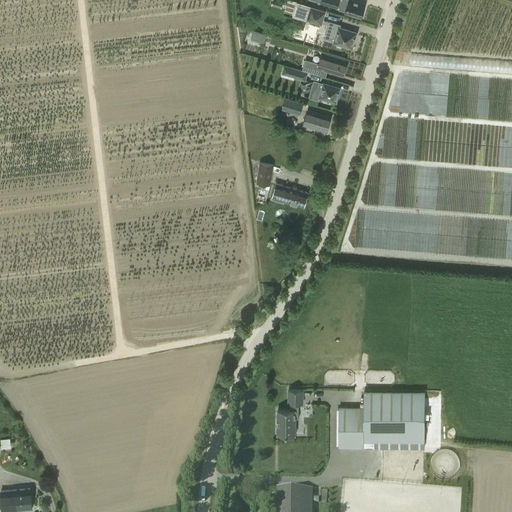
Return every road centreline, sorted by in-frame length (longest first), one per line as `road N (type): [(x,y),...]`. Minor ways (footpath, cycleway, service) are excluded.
road 1 (unclassified): [(204,511),(225,406),(324,237),(394,0)]
road 2 (track): [(80,0),(120,355)]
road 3 (track): [(396,69),(343,242),(348,250),(511,263)]
road 4 (track): [(72,364),(234,333),(257,343)]
road 5 (track): [(356,205),(511,217)]
road 6 (track): [(370,160),(511,171)]
road 7 (track): [(376,64),(511,77)]
road 8 (track): [(384,114),(511,124)]
